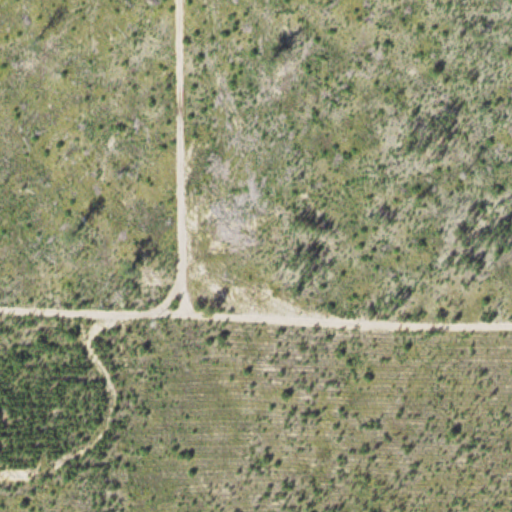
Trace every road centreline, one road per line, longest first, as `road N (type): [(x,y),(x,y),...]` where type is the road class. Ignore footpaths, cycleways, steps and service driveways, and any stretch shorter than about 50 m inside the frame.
road 1 (track): [(511,331),(0,308)]
road 2 (track): [(183,0),(182,316)]
